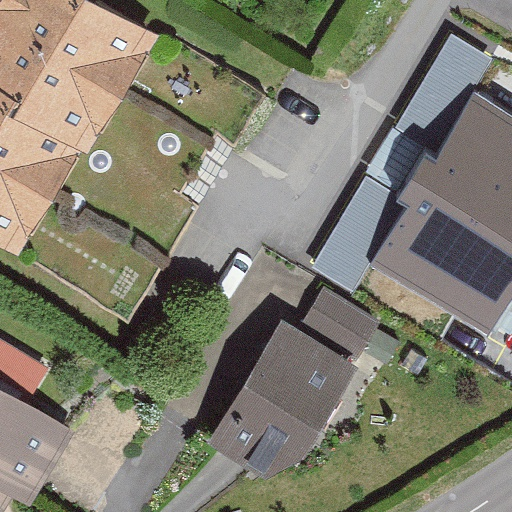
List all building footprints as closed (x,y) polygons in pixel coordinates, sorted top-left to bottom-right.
[(150,31),(98,0),(0,0),(0,228),(17,239),(80,135),(86,138),(150,31)] [(493,325),(511,291),(511,115),(475,95),(437,160),(426,153),(397,203),(411,210),(381,261),(493,325)] [(377,320),(327,290),(307,326),(356,355),(377,320)] [(347,359),(287,322),(220,433),(280,469),(347,359)] [(0,326),(0,351),(45,374),(55,354),(0,326)] [(0,389),(0,464),(11,471),(31,483),(64,427),(0,389)] [(0,489),(11,471),(0,464),(0,489)]
